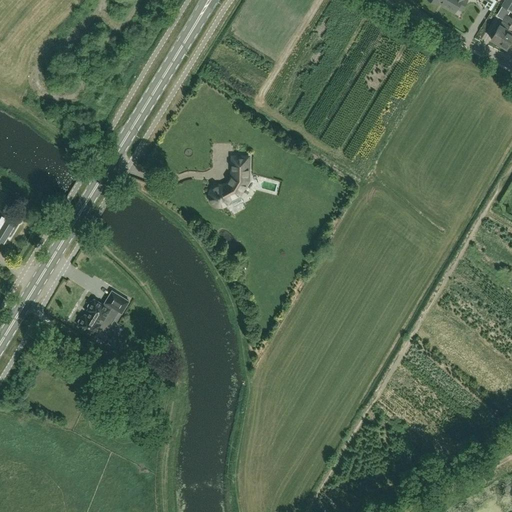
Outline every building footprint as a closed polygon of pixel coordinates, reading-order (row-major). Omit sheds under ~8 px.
[(441,0),(439,3),(444,6),(443,6),(454,13),(457,8),(461,11),(467,1),(465,0),(441,0)] [(511,12),(511,0),(504,0),(501,6),(511,12)] [(499,45),(511,23),(511,18),(506,15),(500,25),(491,40),(499,45)] [(507,49),(509,46),(511,47),(511,46),(511,23),(499,45),(507,49)] [(229,202),(230,200),(240,195),(248,182),(248,158),(232,157),(232,177),(228,183),(222,186),(221,186),(219,186),(217,187),(216,187),(214,188),(213,189),(212,190),(211,192),(210,193),(210,195),(210,197),(210,198),(210,200),(211,202),(212,203),(213,204),(214,205),(216,206),(218,207),(219,207),(221,207),(223,207),(224,206),(226,205),(227,204),(228,203),(229,202)] [(0,189),(0,201),(5,204),(11,196),(0,189)] [(5,214),(2,219),(0,218),(0,240),(4,242),(9,234),(12,236),(19,222),(5,214)] [(112,290),(103,302),(118,312),(121,314),(130,301),(112,290)] [(79,324),(78,325),(95,335),(101,324),(99,322),(101,318),(104,320),(110,308),(94,299),(93,300),(90,301),(87,305),(88,308),(87,310),(90,311),(87,316),(85,314),(84,316),(81,317),(78,321),(79,324)] [(124,382),(132,368),(123,362),(121,366),(115,376),(124,382)] [(130,377),(121,391),(132,398),(141,384),(130,377)]
